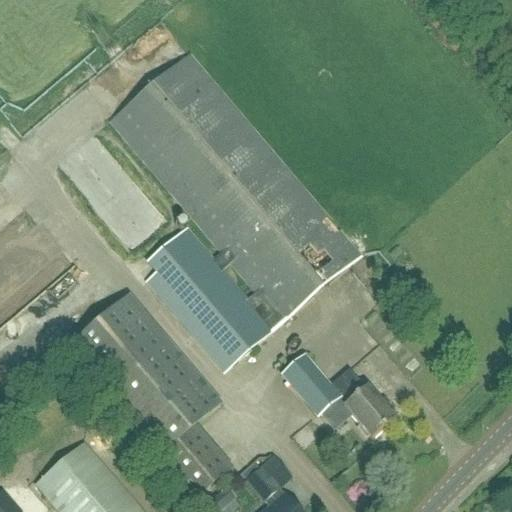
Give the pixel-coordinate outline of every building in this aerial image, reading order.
[(223,377),(272,336),(271,334),(280,326),(281,328),(360,261),(189,59),(109,127),(220,257),(212,264),(187,234),(137,276),(223,377)] [(128,302),(64,357),(191,507),(230,474),(194,431),(219,409),(128,302)] [(371,445),(393,426),(365,393),(364,394),(347,375),(330,391),(303,361),(282,380),(318,421),(339,405),(344,410),(342,412),(371,445)] [(34,489),(43,500),(53,511),(138,511),(83,448),(34,489)] [(293,511),(283,499),(282,500),(277,494),(278,494),(258,472),(257,473),(258,473),(243,486),(262,507),(263,506),(268,511),(293,511)] [(0,511),(12,511),(0,497),(0,511)]
